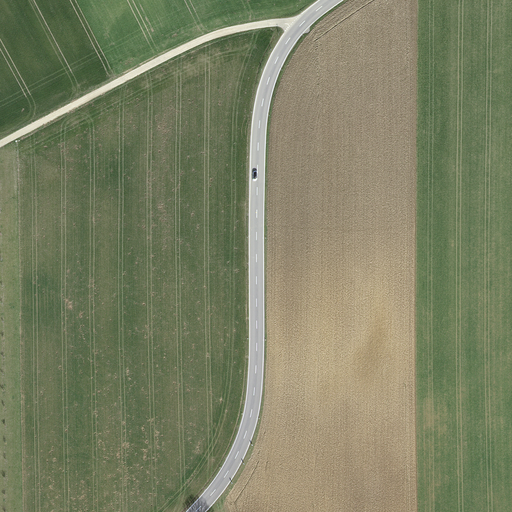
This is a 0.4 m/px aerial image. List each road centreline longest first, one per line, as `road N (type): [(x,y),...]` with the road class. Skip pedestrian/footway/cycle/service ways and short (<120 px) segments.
road 1 (secondary): [(329,0),(287,39),(261,107),(253,401),(235,457),(195,511)]
road 2 (track): [(0,146),(211,36),(300,23)]
